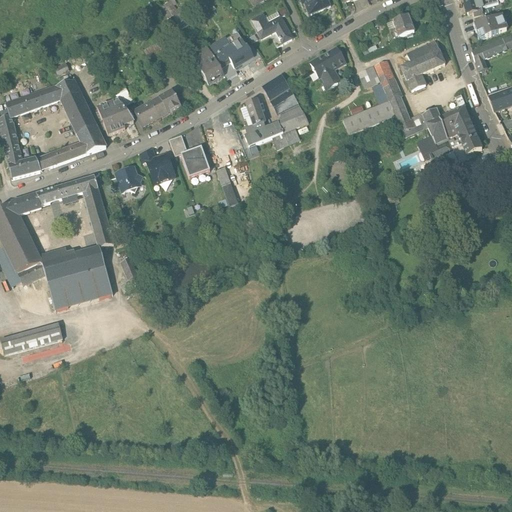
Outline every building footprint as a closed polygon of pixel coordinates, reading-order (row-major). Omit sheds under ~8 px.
[(174,0),(171,2),(170,0),(167,0),(153,9),(162,23),(173,17),(180,31),(197,22),(191,11),(188,12),(185,6),(177,11),(174,7),(177,5),(174,0)] [(249,0),(254,8),(268,0),(249,0)] [(309,17),(333,7),(329,0),(300,0),(303,6),(305,5),(309,17)] [(465,0),(463,1),(467,15),(472,13),(474,19),(484,16),(482,9),(498,5),(496,0),(465,0)] [(285,9),(279,12),(282,17),(288,14),(285,9)] [(278,14),(266,20),(268,24),(280,18),(278,14)] [(283,46),(294,40),(281,17),(280,18),(268,24),(266,20),(263,15),(251,21),(262,42),(270,37),(277,34),(283,46)] [(472,26),(477,41),(506,30),(501,16),(472,26)] [(407,19),(392,24),(394,31),(389,32),(393,42),(413,35),(407,19)] [(219,45),(208,52),(220,71),(230,65),(234,71),(253,59),(247,50),(246,51),(237,37),(226,44),(228,47),(223,51),(219,45)] [(511,40),(471,55),(477,73),(484,70),(482,64),(511,52),(511,40)] [(409,65),(438,53),(434,44),(405,56),(409,65)] [(176,65),(169,48),(161,52),(157,45),(143,52),(157,78),(171,70),(170,68),(176,65)] [(334,72),(346,66),(336,48),(307,63),(317,81),(319,80),(325,92),(340,83),(334,72)] [(360,52),(363,57),(368,55),(366,49),(360,52)] [(220,71),(208,52),(200,57),(202,60),(194,65),(207,85),(222,76),(220,71)] [(400,69),(410,92),(425,85),(421,76),(444,66),(438,53),(409,65),(400,69)] [(401,135),(425,125),(421,117),(420,115),(409,120),(400,99),(402,98),(386,63),(373,68),(380,84),(372,88),(379,107),(341,123),(347,138),(394,119),(401,135)] [(67,66),(55,72),(58,80),(70,74),(67,66)] [(487,72),(478,75),(486,98),(506,91),(500,75),(490,79),(487,72)] [(310,126),(282,76),(262,88),(279,124),(285,137),(296,132),(310,126)] [(80,147),(85,158),(106,150),(74,84),(56,90),(60,103),(80,147)] [(119,103),(123,109),(128,107),(127,104),(131,101),(123,87),(117,90),(120,97),(116,99),(119,103)] [(511,88),(506,91),(486,98),(493,115),(511,108),(511,88)] [(12,120),(60,103),(56,90),(6,107),(10,119),(11,120),(12,120)] [(172,94),(134,114),(142,130),(181,110),(172,94)] [(459,120),(463,109),(465,108),(460,97),(454,99),(460,111),(440,119),(435,110),(421,117),(425,125),(431,140),(462,127),(459,120)] [(254,129),(267,125),(259,101),(247,106),(247,108),(251,119),(254,129)] [(108,138),(125,131),(124,128),(133,125),(127,116),(123,109),(119,103),(97,111),(108,138)] [(241,111),(244,121),(251,119),(247,108),(241,111)] [(478,145),(463,109),(459,120),(462,127),(431,140),(417,147),(419,152),(400,161),(406,173),(452,152),(459,148),(465,159),(481,152),(478,145)] [(12,120),(11,120),(10,119),(0,121),(0,132),(8,168),(22,164),(21,161),(12,120)] [(273,141),(285,137),(279,124),(271,127),(269,124),(267,125),(254,129),(255,134),(258,146),(273,141)] [(301,143),(296,132),(285,137),(273,141),(276,154),(301,143)] [(258,146),(255,134),(249,135),(253,155),(255,157),(260,156),(258,146)] [(181,137),(169,142),(176,159),(182,157),(188,155),(181,137)] [(40,174),(85,158),(80,147),(36,163),(40,174)] [(188,155),(182,157),(190,180),(210,173),(202,150),(188,155)] [(155,152),(140,157),(142,164),(146,163),(157,159),(155,152)] [(157,159),(146,163),(155,188),(177,181),(168,155),(157,159)] [(40,174),(36,163),(36,161),(25,163),(24,160),(21,161),(22,164),(8,168),(11,181),(12,181),(40,174)] [(487,161),(461,172),(467,185),(492,174),(487,161)] [(235,166),(227,169),(240,203),(251,199),(247,186),(243,188),(235,166)] [(135,169),(115,176),(117,182),(122,197),(132,194),(136,196),(138,191),(143,190),(141,186),(144,180),(139,177),(135,169)] [(226,171),(217,174),(222,188),(231,185),(226,171)] [(96,179),(59,189),(63,207),(85,201),(99,250),(101,250),(114,247),(96,179)] [(112,183),(118,199),(122,197),(117,182),(112,183)] [(231,185),(222,188),(230,209),(239,206),(231,185)] [(59,189),(13,202),(21,218),(63,207),(59,189)] [(21,218),(13,202),(11,205),(0,210),(0,241),(4,250),(0,251),(0,265),(12,290),(22,285),(24,289),(46,278),(40,257),(21,218)] [(114,298),(101,250),(76,255),(75,252),(67,254),(66,250),(40,257),(46,278),(57,315),(114,298)] [(130,261),(120,265),(128,283),(121,287),(127,301),(143,293),(130,261)] [(62,329),(2,345),(6,360),(66,344),(62,329)]
